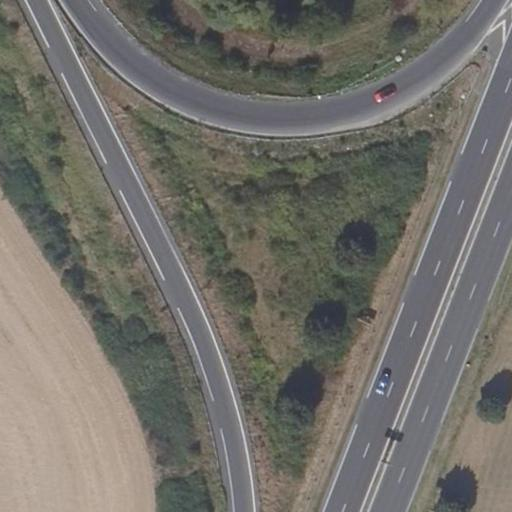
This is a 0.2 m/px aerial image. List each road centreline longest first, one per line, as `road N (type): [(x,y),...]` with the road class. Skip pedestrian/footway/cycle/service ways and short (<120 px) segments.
road 1 (trunk): [(35,0),(223,364),(254,511)]
road 2 (trunk): [(496,0),(470,47),(407,100),(290,127),(203,102),(140,67),(75,0)]
road 3 (primary): [(511,73),(341,511)]
road 4 (primary): [(388,511),(511,192)]
